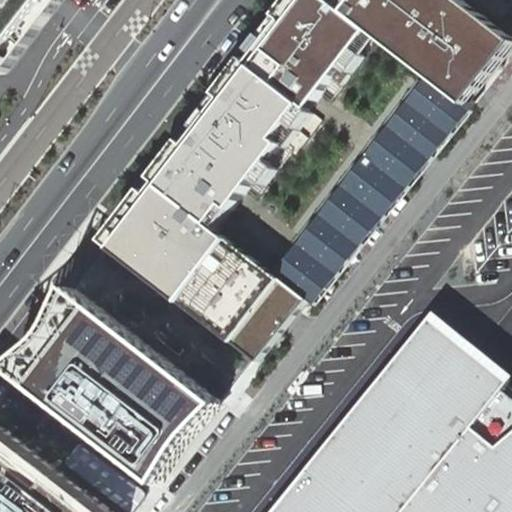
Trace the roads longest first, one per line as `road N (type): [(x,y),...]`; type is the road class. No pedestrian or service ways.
road 1 (residential): [(511,93),(176,511)]
road 2 (primary): [(0,310),(242,0)]
road 3 (primary): [(196,0),(0,261)]
